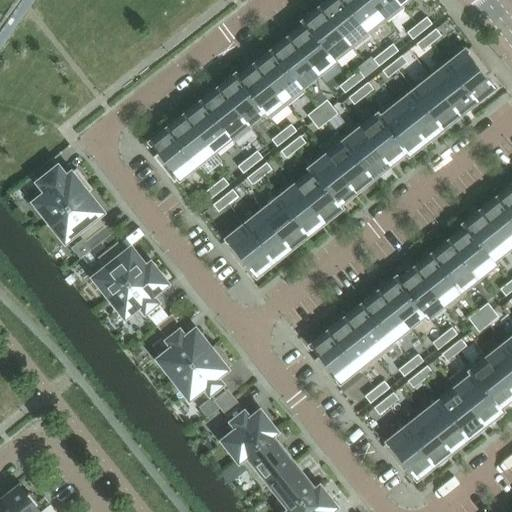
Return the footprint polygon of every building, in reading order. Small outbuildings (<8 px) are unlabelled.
[(371,35),(343,0),(330,0),(322,7),(354,48),(371,35)] [(388,21),(370,0),(343,0),(371,35),(388,21)] [(405,8),(398,0),(370,0),(388,21),(405,8)] [(354,48),(322,7),(305,21),(337,62),(354,48)] [(423,31),(432,24),(427,17),(418,24),(423,31)] [(337,62),(305,21),(303,22),(306,25),(295,33),(293,30),(287,34),(318,74),(334,61),(336,62),(337,62)] [(413,39),(423,31),(418,24),(407,32),(413,39)] [(432,43),(441,36),(436,29),(427,36),(432,43)] [(318,74),(287,34),(281,39),(284,42),(273,51),(305,92),(306,91),(302,86),(318,74)] [(422,51),(432,43),(427,36),(416,44),(422,51)] [(389,58),(398,51),(393,44),(384,51),(389,58)] [(486,76),(492,72),(471,46),(466,50),(462,46),(445,59),(478,100),(495,86),(486,76)] [(305,92),(273,51),(261,60),(259,57),(253,62),(288,106),(305,92)] [(379,66),(389,58),(384,51),(373,59),(379,66)] [(399,70),(408,63),(402,56),(393,63),(399,70)] [(478,100),(445,59),(428,73),(461,113),(478,100)] [(288,106),(253,62),(248,66),(250,69),(239,77),(237,74),(236,75),(264,111),(271,119),(288,106)] [(388,78),(399,70),(393,63),(383,71),(388,78)] [(355,85),(365,78),(359,71),(350,78),(355,85)] [(461,113),(428,73),(427,74),(431,79),(415,91),(444,127),(461,113)] [(249,124),(264,111),(236,75),(219,89),(251,130),(252,128),(249,124)] [(345,93),(355,85),(350,78),(339,86),(345,93)] [(365,97),(374,89),(368,82),(359,89),(365,97)] [(251,130),(219,89),(202,102),(234,143),(251,130)] [(354,105),(365,97),(359,89),(349,98),(354,105)] [(444,127),(415,91),(398,104),(427,140),(444,127)] [(427,140),(398,104),(394,99),(377,113),(410,154),(427,140)] [(323,115),(333,107),(327,100),(317,108),(323,115)] [(234,143),(202,102),(185,116),(213,152),(230,138),(234,143)] [(328,121),(338,114),(333,107),(323,115),(328,121)] [(313,122),(323,115),(317,108),(308,115),(313,122)] [(410,154),(377,113),(376,114),(377,116),(362,128),(358,123),(393,167),(398,163),(395,160),(406,151),(408,155),(410,154)] [(318,129),(328,121),(323,115),(313,122),(318,129)] [(213,152),(185,116),(168,129),(196,165),(213,152)] [(393,167),(358,123),(341,137),(337,132),(373,178),(384,169),(386,172),(393,167)] [(286,139),(297,131),(291,124),(281,132),(286,139)] [(196,165),(168,129),(151,143),(159,153),(154,157),(163,169),(169,165),(179,179),(196,165)] [(277,147),(286,139),(281,132),(272,140),(277,147)] [(373,178),(337,132),(320,146),(358,195),(364,190),(362,187),(373,178)] [(296,151),(306,143),(301,136),(290,144),(296,151)] [(287,158),(296,151),(290,144),(281,151),(287,158)] [(358,195),(320,146),(319,146),(327,156),(310,169),(341,208),(342,207),(340,204),(350,196),(353,199),(358,195)] [(253,166),(263,158),(257,151),(247,159),(253,166)] [(243,174),(253,166),(247,159),(238,167),(243,174)] [(262,178),(272,170),(267,163),(256,171),(262,178)] [(50,222),(92,189),(77,169),(66,177),(58,166),(39,182),(47,192),(35,202),(50,222)] [(341,208),(310,169),(312,172),(297,185),(293,180),(292,181),(324,222),(341,208)] [(253,185),(262,178),(256,171),(247,178),(253,185)] [(219,193),(229,185),(224,178),(213,186),(219,193)] [(324,222),(292,181),(275,194),(307,235),(324,222)] [(210,200),(219,193),(213,186),(204,193),(210,200)] [(511,187),(499,197),(511,213),(511,187)] [(98,216),(103,212),(88,193),(93,189),(92,189),(50,222),(66,241),(78,232),(86,242),(106,226),(98,216)] [(228,205),(238,197),(233,189),(222,198),(228,205)] [(307,235),(275,194),(278,199),(261,212),(290,248),(307,235)] [(511,213),(499,197),(482,210),(511,247),(511,246),(511,213)] [(219,212),(228,205),(222,198),(213,205),(219,212)] [(511,247),(482,210),(465,224),(497,263),(495,260),(511,247)] [(290,248),(261,212),(245,226),(273,262),(290,248)] [(497,263),(465,224),(464,225),(467,228),(456,236),(454,233),(448,237),(479,277),(497,263)] [(273,262),(245,226),(222,244),(242,269),(248,265),(256,275),(273,262)] [(479,277),(448,237),(442,242),(445,245),(433,254),(466,295),(462,290),(479,277)] [(110,297),(152,264),(151,263),(146,267),(131,248),(126,252),(118,242),(98,257),(106,268),(94,277),(110,297)] [(466,295),(433,254),(422,263),(420,260),(414,265),(448,309),(466,295)] [(152,295),(167,283),(152,264),(110,297),(125,317),(140,305),(151,319),(163,309),(152,295)] [(448,309),(414,265),(408,269),(411,272),(400,281),(398,277),(396,278),(427,318),(444,304),(448,309)] [(427,318),(396,278),(379,292),(408,328),(425,315),(427,318)] [(506,296),(511,291),(511,282),(511,281),(500,289),(506,296)] [(408,328),(379,292),(363,305),(395,346),(396,345),(392,340),(408,328)] [(484,318),(493,310),(488,303),(478,310),(484,318)] [(395,346),(363,305),(346,319),(378,359),(395,346)] [(474,325),(484,318),(478,310),(468,318),(474,325)] [(489,324),(499,317),(493,310),(484,318),(489,324)] [(170,323),(176,319),(172,314),(166,319),(170,323)] [(479,332),(489,324),(484,318),(474,325),(479,332)] [(378,359),(346,319),(329,332),(361,373),(378,359)] [(174,379),(216,345),(211,348),(196,330),(185,338),(175,324),(163,334),(173,347),(159,359),(174,379)] [(447,343),(458,334),(452,327),(442,336),(447,343)] [(361,373),(329,332),(311,346),(320,356),(315,360),(335,386),(357,368),(361,373)] [(438,350),(447,343),(442,336),(432,343),(438,350)] [(456,354),(467,346),(461,339),(451,347),(456,354)] [(217,377),(232,365),(216,345),(174,379),(190,398),(204,387),(215,400),(227,391),(217,377)] [(447,361),(456,354),(451,347),(442,354),(447,361)] [(511,353),(507,347),(489,361),(511,389),(511,353)] [(413,369),(424,361),(418,354),(408,362),(413,369)] [(511,389),(489,361),(473,373),(469,367),(467,368),(501,411),(503,410),(500,407),(511,398),(511,400),(511,389)] [(404,377),(413,369),(408,362),(399,370),(404,377)] [(422,381),(433,373),(427,366),(417,374),(422,381)] [(501,411),(467,368),(450,381),(456,388),(484,424),(501,411)] [(413,388),(422,381),(417,374),(408,381),(413,388)] [(379,396),(390,388),(384,381),(374,389),(379,396)] [(484,424),(456,388),(439,402),(467,438),(484,424)] [(370,403),(379,396),(374,389),(365,396),(370,403)] [(389,408),(399,399),(394,392),(383,401),(389,408)] [(379,415),(389,408),(383,401),(374,408),(379,415)] [(467,438),(439,402),(422,415),(450,451),(467,438)] [(239,461),(240,460),(271,436),(276,431),(260,411),(250,419),(239,406),(227,415),(238,429),(223,440),(239,461)] [(450,451),(422,415),(405,429),(434,465),(450,451)] [(434,465),(405,429),(383,446),(403,472),(408,468),(416,478),(434,465)] [(293,463),(271,436),(240,460),(262,488),(293,463)] [(315,491),(293,463),(262,488),(263,488),(270,483),(291,510),(315,491)] [(39,511),(35,506),(38,504),(30,493),(26,495),(19,486),(2,500),(12,511),(39,511)] [(331,511),(336,507),(320,487),(315,491),(291,510),(287,511),(331,511)] [(12,511),(2,500),(0,501),(0,511),(12,511)]
